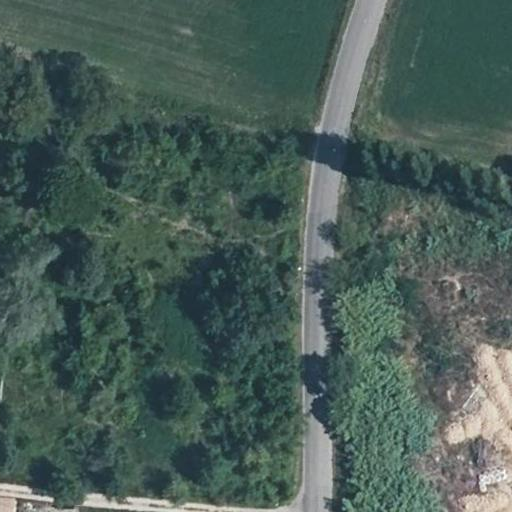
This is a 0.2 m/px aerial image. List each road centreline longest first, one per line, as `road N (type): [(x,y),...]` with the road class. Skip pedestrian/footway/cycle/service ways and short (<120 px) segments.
road 1 (tertiary): [(365,0),(327,133),(315,511)]
road 2 (track): [(231,511),(0,495)]
